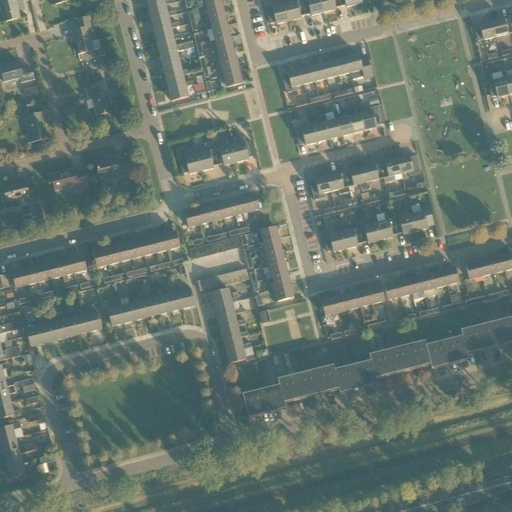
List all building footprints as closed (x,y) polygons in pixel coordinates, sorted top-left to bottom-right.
[(24,6),(21,0),(12,0),(0,2),(0,3),(5,22),(20,19),(18,8),(24,6)] [(171,0),(165,2),(164,0),(146,0),(148,8),(166,4),(166,6),(174,4),(172,0),(171,0)] [(285,5),(286,5),(284,0),(280,0),(282,6),(273,8),(273,10),(267,11),(270,25),(276,23),(277,25),(289,22),(285,5)] [(306,16),(302,1),(298,2),(297,0),(292,0),(294,3),(286,5),(285,5),(289,22),(301,19),(301,17),(306,16)] [(320,0),(304,0),(302,1),(306,16),(311,15),(312,16),(324,13),(320,0)] [(320,0),(324,13),(336,10),(336,9),(341,7),(339,0),(320,0)] [(209,18),(225,14),(222,2),(206,6),(209,18)] [(168,13),(166,6),(166,4),(148,8),(151,20),(168,16),(169,18),(177,16),(176,11),(168,13)] [(212,30),(228,26),(225,14),(209,18),(212,30)] [(171,25),(169,18),(168,16),(151,20),(154,32),(171,27),(172,29),(180,27),(178,23),(171,25)] [(91,27),(89,17),(77,20),(79,30),(73,31),(79,55),(94,51),(89,28),(91,27)] [(511,33),(511,28),(510,20),(505,21),(504,19),(492,23),(496,38),(511,33)] [(484,41),(496,38),(492,23),(480,26),(480,27),(475,29),(478,42),(484,41)] [(215,41),(231,37),(228,26),(212,30),(215,41)] [(174,37),(172,29),(171,27),(154,32),(157,43),(174,39),(175,41),(183,39),(181,35),(174,37)] [(218,53),(234,49),(231,37),(215,41),(218,53)] [(176,46),(175,41),(174,39),(157,43),(160,55),(177,51),(177,53),(194,49),(192,42),(176,46)] [(221,65),(237,61),(234,49),(218,53),(221,65)] [(179,60),(177,53),(177,51),(160,55),(163,67),(180,62),(180,64),(188,62),(187,58),(179,60)] [(347,58),(351,74),(353,80),(364,78),(364,79),(372,77),(368,62),(361,64),(359,55),(347,58)] [(111,70),(108,58),(99,60),(101,72),(111,70)] [(339,77),(351,74),(347,58),(335,61),(339,77)] [(237,61),(221,65),(216,66),(217,71),(222,69),(224,76),(240,72),(237,61)] [(327,80),(339,77),(335,61),(324,64),(327,80)] [(182,72),(180,64),(180,62),(163,67),(166,78),(183,74),(183,76),(191,74),(190,70),(182,72)] [(22,71),(20,63),(1,68),(4,83),(21,79),(22,83),(35,80),(32,68),(22,71)] [(316,82),(327,80),(324,64),(312,67),(316,82)] [(304,85),(316,82),(312,67),(300,70),(304,85)] [(297,87),(304,85),(300,70),(288,73),(288,75),(282,76),(287,94),(298,91),(297,87)] [(506,78),(507,78),(505,70),(501,71),(503,79),(494,81),(494,83),(488,85),(492,98),(498,97),(498,99),(510,96),(506,78)] [(220,84),(222,89),(227,88),(243,84),(240,72),(224,76),(226,82),(220,84)] [(185,83),(183,76),(183,74),(166,78),(169,90),(186,86),(186,87),(194,86),(193,81),(185,83)] [(108,93),(100,95),(98,85),(86,88),(89,101),(93,100),(97,116),(113,112),(108,93)] [(189,98),(186,87),(186,86),(169,90),(172,102),(189,98)] [(379,105),(378,98),(369,100),(370,107),(379,105)] [(35,115),(32,106),(21,109),(24,120),(26,120),(32,143),(49,139),(43,113),(35,115)] [(361,114),(362,114),(360,106),(356,107),(358,115),(351,117),(349,117),(353,134),(365,131),(361,114)] [(365,131),(377,128),(376,127),(384,125),(380,106),(369,109),(370,112),(362,114),(361,114),(365,131)] [(349,117),(351,117),(349,109),(345,110),(346,118),(339,120),(337,120),(342,137),(353,134),(349,117)] [(337,120),(339,120),(338,115),(337,112),(333,113),(335,121),(327,123),(326,123),(330,140),(342,137),(337,120)] [(306,146),(318,143),(314,126),(316,126),(313,114),(307,115),(309,127),(296,130),(300,146),(306,144),(306,146)] [(326,123),(327,123),(325,115),(321,116),(323,124),(316,126),(314,126),(318,143),(330,140),(326,123)] [(232,146),(237,163),(249,160),(248,159),(255,157),(252,141),(246,143),(244,135),(240,136),(242,144),(234,146),(232,146)] [(232,146),(234,146),(232,138),(228,139),(230,147),(215,151),(219,166),(224,165),(224,166),(237,163),(232,146)] [(219,166),(215,151),(213,143),(205,145),(206,153),(199,154),(197,155),(202,172),(214,169),(213,167),(219,166)] [(197,155),(199,154),(197,147),(193,148),(195,156),(185,158),(186,160),(180,161),(183,175),(189,173),(190,175),(202,172),(197,155)] [(397,159),(401,175),(408,173),(410,177),(421,174),(417,156),(410,158),(409,156),(397,159)] [(118,164),(116,159),(97,163),(99,172),(97,172),(98,178),(100,177),(100,179),(119,174),(120,177),(128,175),(125,163),(118,164)] [(385,184),(395,181),(394,177),(401,175),(397,159),(385,162),(386,164),(380,166),(384,179),(383,179),(385,184)] [(384,179),(380,166),(375,167),(375,165),(363,168),(366,184),(383,179),(384,179)] [(351,173),(346,174),(349,188),(361,185),(364,193),(368,191),(366,184),(363,168),(350,171),(351,173)] [(77,177),(75,169),(48,176),(50,184),(54,183),(56,191),(76,186),(77,190),(89,187),(86,175),(77,177)] [(340,176),(340,174),(328,177),(332,192),(338,191),(339,195),(350,193),(349,188),(346,174),(340,176)] [(324,194),(332,192),(328,177),(316,180),(316,182),(310,183),(315,201),(326,198),(324,194)] [(38,187),(28,189),(26,181),(3,187),(7,203),(5,203),(6,210),(19,206),(18,200),(29,197),(30,202),(41,199),(38,187)] [(132,193),(130,183),(123,184),(125,195),(132,193)] [(247,214),(259,210),(255,195),(244,198),(247,214)] [(236,216),(247,214),(244,198),(232,201),(236,216)] [(347,205),(348,209),(353,208),(351,199),(344,201),(345,205),(347,205)] [(224,219),(236,216),(232,201),(220,204),(224,219)] [(213,222),(224,219),(220,204),(209,207),(213,222)] [(416,232),(428,229),(427,227),(434,226),(429,206),(420,209),(421,213),(413,215),(412,215),(416,232)] [(201,225),(213,222),(209,207),(197,210),(201,225)] [(412,215),(413,215),(411,207),(407,208),(409,216),(394,220),(398,235),(403,234),(404,235),(416,232),(412,215)] [(189,228),(201,225),(197,210),(185,213),(189,228)] [(45,220),(43,212),(36,214),(38,222),(45,220)] [(381,241),(393,238),(393,236),(398,235),(394,220),(392,212),(384,214),(386,222),(378,224),(377,224),(381,241)] [(377,224),(378,224),(376,216),(372,217),(374,225),(359,229),(363,244),(368,242),(369,244),(381,241),(377,224)] [(363,244),(359,229),(355,230),(353,222),(349,223),(351,231),(343,233),(342,233),(346,250),(358,247),(358,245),(363,244)] [(342,233),(343,233),(341,225),(337,226),(339,234),(330,236),(330,238),(324,239),(327,253),(333,251),(334,253),(346,250),(342,233)] [(264,244),(279,240),(276,228),(261,232),(256,233),(258,245),(264,243),(264,244)] [(168,251),(180,248),(176,233),(164,236),(168,251)] [(156,254),(168,251),(164,236),(152,239),(156,254)] [(236,250),(241,248),(239,238),(233,239),(236,250)] [(145,257),(156,254),(152,239),(141,241),(145,257)] [(231,251),(236,250),(233,239),(228,240),(231,251)] [(225,252),(231,251),(228,240),(222,242),(225,252)] [(259,257),(267,255),(282,251),(279,240),(264,244),(266,251),(258,252),(259,257)] [(133,260),(145,257),(141,241),(129,244),(133,260)] [(220,254),(225,252),(222,242),(217,243),(220,254)] [(214,255),(220,254),(217,243),(212,245),(214,255)] [(121,263),(133,260),(129,244),(117,247),(121,263)] [(209,257),(214,255),(212,245),(206,246),(209,257)] [(203,258),(209,257),(206,246),(201,247),(203,258)] [(110,266),(121,263),(117,247),(106,250),(110,266)] [(198,259),(203,258),(201,247),(195,249),(198,259)] [(193,261),(198,259),(195,249),(190,250),(193,261)] [(97,269),(110,266),(106,250),(93,253),(97,269)] [(270,267),(285,263),(282,251),(267,255),(270,267)] [(506,272),(511,270),(511,253),(502,256),(506,272)] [(88,277),(86,271),(87,271),(83,256),(71,259),(75,274),(81,273),(83,278),(88,277)] [(494,275),(506,272),(502,256),(490,259),(494,275)] [(64,283),(74,280),(73,275),(75,274),(71,259),(59,262),(63,277),(64,283)] [(482,278),(494,275),(490,259),(478,262),(482,278)] [(51,280),(63,277),(59,262),(47,265),(51,280)] [(470,281),(482,278),(478,262),(466,265),(470,281)] [(266,280),(273,279),(288,275),(285,263),(270,267),(271,274),(265,275),(266,280)] [(40,283),(51,280),(47,265),(36,268),(40,283)] [(28,286),(40,283),(36,268),(24,270),(28,286)] [(447,286),(460,283),(456,268),(443,271),(447,286)] [(16,289),(28,286),(24,270),(12,273),(16,289)] [(244,281),(249,280),(247,270),(241,271),(244,281)] [(238,283),(244,281),(241,271),(236,272),(238,283)] [(436,289),(447,286),(443,271),(432,274),(436,289)] [(233,284),(238,283),(236,272),(230,274),(233,284)] [(228,286),(233,284),(230,274),(225,275),(228,286)] [(424,292),(436,289),(432,274),(420,277),(424,292)] [(0,277),(3,289),(9,288),(6,275),(0,276),(0,277)] [(222,287),(228,286),(225,275),(219,276),(222,287)] [(271,291),(276,290),(291,286),(288,275),(273,279),(274,284),(270,285),(271,291)] [(217,288),(222,287),(219,276),(214,278),(217,288)] [(412,295),(424,292),(420,277),(409,280),(412,295)] [(211,290),(217,288),(214,278),(209,279),(211,290)] [(206,291),(211,290),(209,279),(203,281),(206,291)] [(401,298),(412,295),(409,280),(397,283),(401,298)] [(200,292),(206,291),(203,281),(198,282),(200,292)] [(389,301),(401,298),(397,283),(385,286),(389,301)] [(178,293),(180,292),(178,284),(174,285),(176,293),(168,295),(167,296),(171,313),(183,310),(178,293)] [(279,302),(294,298),(291,286),(276,290),(279,302)] [(167,296),(168,295),(166,287),(162,288),(164,296),(157,298),(155,298),(160,316),(171,313),(167,296)] [(373,305),(385,302),(381,287),(369,290),(373,305)] [(14,298),(12,290),(6,292),(8,299),(14,298)] [(155,298),(157,298),(155,290),(151,291),(153,299),(145,301),(143,301),(148,318),(160,316),(155,298)] [(183,310),(195,307),(190,290),(180,292),(178,293),(183,310)] [(232,302),(233,303),(241,302),(239,297),(232,299),(229,290),(212,294),(215,306),(232,302)] [(361,308),(373,305),(369,290),(357,293),(361,308)] [(143,301),(145,301),(143,293),(139,294),(141,302),(133,304),(132,304),(136,321),(148,318),(143,301)] [(349,311),(361,308),(357,293),(346,296),(349,311)] [(125,324),(136,321),(132,304),(133,304),(131,296),(127,297),(129,305),(122,307),(120,307),(125,324)] [(338,314),(349,311),(346,296),(334,299),(338,314)] [(120,307),(122,307),(120,299),(115,300),(118,308),(108,310),(112,327),(125,324),(120,307)] [(326,317),(338,314),(334,299),(322,302),(326,317)] [(234,311),(233,303),(232,302),(215,306),(218,318),(235,313),(235,315),(243,313),(242,309),(234,311)] [(102,330),(97,313),(99,313),(97,304),(92,305),(94,314),(87,315),(85,316),(90,333),(102,330)] [(85,316),(87,315),(85,307),(81,308),(83,316),(75,318),(73,319),(78,336),(90,333),(85,316)] [(73,319),(75,318),(73,310),(69,311),(71,319),(63,321),(62,321),(66,339),(78,336),(73,319)] [(268,311),(260,313),(263,325),(270,323),(268,311)] [(62,321),(63,321),(62,313),(57,314),(59,322),(52,324),(50,324),(55,341),(66,339),(62,321)] [(237,322),(235,315),(235,313),(218,318),(221,329),(238,325),(238,327),(246,325),(245,320),(237,322)] [(50,324),(52,324),(50,316),(46,317),(48,325),(40,327),(38,327),(43,344),(55,341),(50,324)] [(38,327),(40,327),(38,319),(34,320),(36,328),(27,330),(31,347),(43,344),(38,327)] [(504,343),(511,341),(511,338),(507,319),(498,322),(504,343)] [(495,345),(504,343),(498,322),(489,324),(495,345)] [(486,348),(495,345),(489,324),(480,326),(486,348)] [(240,334),(238,327),(238,325),(221,329),(224,341),(241,337),(241,338),(249,336),(248,332),(240,334)] [(477,350),(486,348),(480,326),(471,329),(473,336),(477,350)] [(0,343),(0,344),(0,343),(0,334),(10,332),(9,328),(0,330),(0,343)] [(477,350),(473,336),(471,329),(461,331),(462,337),(463,337),(467,352),(477,350)] [(243,346),(241,338),(241,337),(224,341),(227,353),(244,348),(244,350),(252,348),(251,344),(243,346)] [(469,360),(467,352),(463,337),(462,337),(454,339),(460,362),(469,360)] [(451,365),(460,362),(454,339),(445,342),(451,365)] [(431,363),(427,346),(425,342),(416,344),(421,365),(430,363),(431,363)] [(441,367),(451,365),(445,342),(435,344),(441,367)] [(0,344),(0,343),(0,360),(0,362),(21,357),(19,347),(6,350),(7,351),(2,353),(0,344)] [(412,368),(421,365),(416,344),(407,346),(412,368)] [(432,369),(441,367),(435,344),(427,346),(431,363),(430,363),(432,369)] [(403,370),(412,368),(407,346),(398,349),(403,370)] [(246,357),(244,350),(244,348),(227,353),(230,365),(246,361),(246,362),(255,360),(254,355),(246,357)] [(394,372),(403,370),(398,349),(389,351),(394,372)] [(385,375),(394,372),(389,351),(379,353),(385,375)] [(376,377),(385,375),(379,353),(370,356),(371,361),(372,361),(376,377)] [(378,384),(376,377),(372,361),(371,361),(362,364),(368,387),(378,384)] [(0,380),(5,379),(3,371),(9,369),(8,363),(0,365),(0,380)] [(359,389),(368,387),(362,364),(353,366),(359,389)] [(339,388),(335,371),(334,366),(325,368),(330,390),(339,388)] [(350,391),(359,389),(353,366),(344,368),(350,391)] [(321,392),(330,390),(325,368),(315,370),(321,392)] [(340,394),(350,391),(344,368),(335,371),(339,388),(340,394)] [(311,395),(321,392),(315,370),(306,373),(311,395)] [(302,397),(311,395),(306,373),(297,375),(302,397)] [(293,399),(302,397),(297,375),(288,378),(293,399)] [(284,402),(293,399),(288,378),(278,380),(280,386),(284,402)] [(0,380),(0,393),(15,390),(23,388),(35,385),(33,379),(14,384),(14,386),(7,388),(5,379),(0,380)] [(36,390),(35,385),(23,388),(24,393),(36,390)] [(286,409),(284,402),(280,386),(271,388),(277,411),(286,409)] [(267,414),(277,411),(271,388),(262,390),(267,414)] [(0,406),(11,403),(9,395),(16,393),(15,390),(0,393),(0,406)] [(258,416),(267,414),(262,390),(252,393),(258,416)] [(249,418),(258,416),(252,393),(243,395),(249,418)] [(39,403),(38,397),(26,400),(28,406),(39,403)] [(11,403),(0,406),(0,419),(11,417),(11,418),(21,416),(20,410),(13,412),(11,403)] [(43,420),(42,414),(28,418),(30,423),(43,420)] [(0,441),(0,443),(16,439),(14,430),(20,428),(19,423),(9,425),(9,427),(0,429),(0,441)] [(3,455),(35,447),(34,443),(18,447),(16,439),(0,443),(3,455)] [(7,467),(22,463),(20,454),(36,450),(35,447),(3,455),(7,467)] [(46,464),(54,462),(52,456),(40,459),(42,465),(46,464)] [(56,461),(54,462),(46,464),(48,469),(57,467),(56,461)] [(22,463),(7,467),(10,479),(22,476),(22,478),(33,475),(31,470),(25,472),(22,463)]
